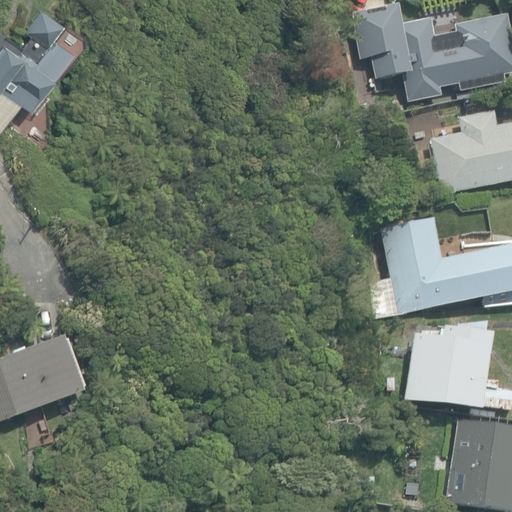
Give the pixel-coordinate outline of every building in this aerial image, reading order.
[(511,74),(511,58),(504,15),(453,25),(454,34),(432,38),(429,19),(398,25),(395,7),(346,16),(354,62),(364,60),(368,80),(398,74),(404,103),(437,97),(435,88),(457,84),(458,93),(502,84),(501,77),(511,74)] [(0,128),(17,102),(29,110),(48,79),(50,76),(54,70),(58,73),(77,42),(81,35),(60,23),(39,10),(26,31),(47,44),(46,45),(44,44),(31,65),(19,57),(1,46),(0,47),(0,128)] [(472,98),(475,112),(480,111),(477,97),(472,98)] [(354,123),(368,119),(365,104),(350,107),(354,123)] [(428,140),(439,196),(511,180),(511,123),(494,127),(491,112),(456,119),(459,134),(428,140)] [(378,230),(395,316),(480,299),(482,308),(511,304),(511,245),(439,259),(431,220),(378,230)] [(391,317),(386,281),(366,284),(372,320),(391,317)] [(478,406),(509,411),(511,394),(511,389),(481,384),(488,335),(439,328),(439,331),(435,330),(434,338),(411,335),(402,401),(477,411),(478,406)] [(0,358),(0,421),(81,392),(61,336),(0,358)] [(444,502),(511,511),(511,504),(511,429),(455,421),(444,502)]
